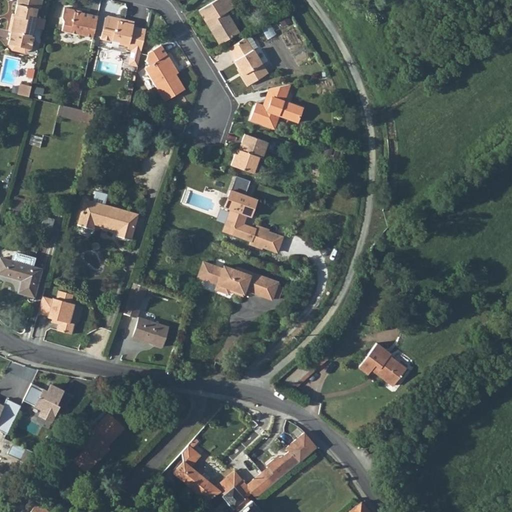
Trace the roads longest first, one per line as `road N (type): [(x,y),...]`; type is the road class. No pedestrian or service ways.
road 1 (track): [(247,393),(325,320),(364,239),(364,101),(352,64),(310,0)]
road 2 (residential): [(208,386),(302,416),(350,457),(386,511)]
road 3 (residential): [(0,336),(41,357),(208,386)]
road 4 (residential): [(208,386),(198,417),(108,511)]
road 5 (residential): [(151,0),(213,82),(208,125)]
